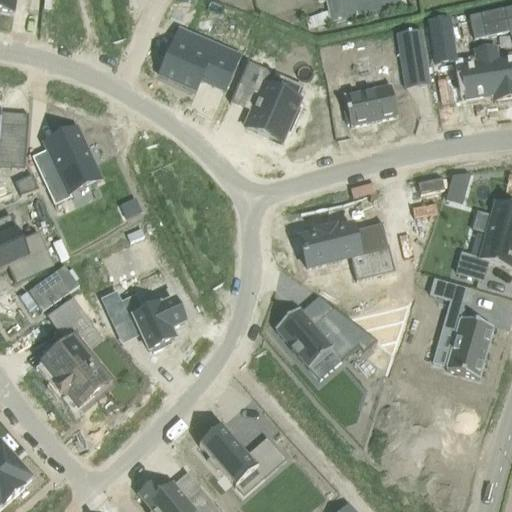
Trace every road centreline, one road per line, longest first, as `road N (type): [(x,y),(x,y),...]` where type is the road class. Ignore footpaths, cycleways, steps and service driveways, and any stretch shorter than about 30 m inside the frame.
road 1 (residential): [(244,200),(251,254),(230,345),(206,381),(93,494)]
road 2 (residential): [(0,51),(91,77),(157,113),(244,200)]
road 3 (residential): [(244,200),(437,146),(511,137)]
road 4 (residential): [(0,379),(93,494)]
